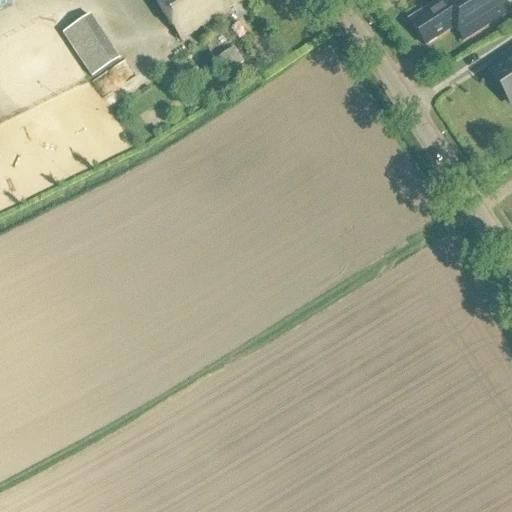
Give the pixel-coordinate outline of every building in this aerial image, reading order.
[(0,0),(0,13),(26,0),(0,0)] [(153,0),(160,10),(179,41),(239,4),(236,0),(153,0)] [(507,3),(505,0),(449,0),(437,8),(435,6),(409,22),(425,47),(453,30),(463,43),(508,15),(502,5),(507,3)] [(62,37),(91,81),(119,62),(90,19),(62,37)] [(511,61),(490,76),(504,97),(511,107),(511,106),(511,61)]
